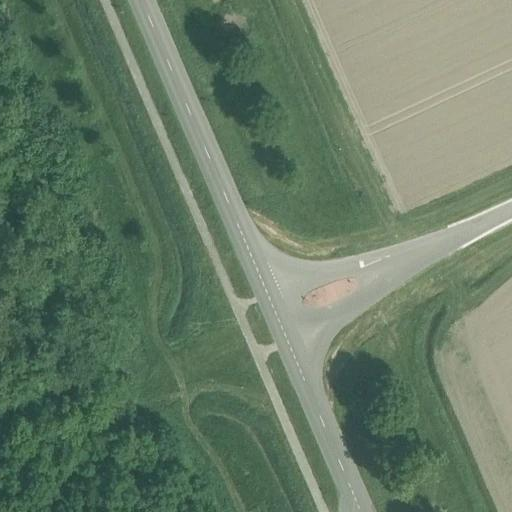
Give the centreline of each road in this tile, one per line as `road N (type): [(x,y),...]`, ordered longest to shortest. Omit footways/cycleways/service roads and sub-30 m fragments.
road 1 (tertiary): [(266,293),(140,0)]
road 2 (tertiary): [(359,511),(286,341)]
road 3 (unclassified): [(286,341),(331,317),(393,263)]
road 4 (unclassified): [(393,263),(306,275),(266,293)]
road 5 (unclassified): [(393,263),(511,210)]
